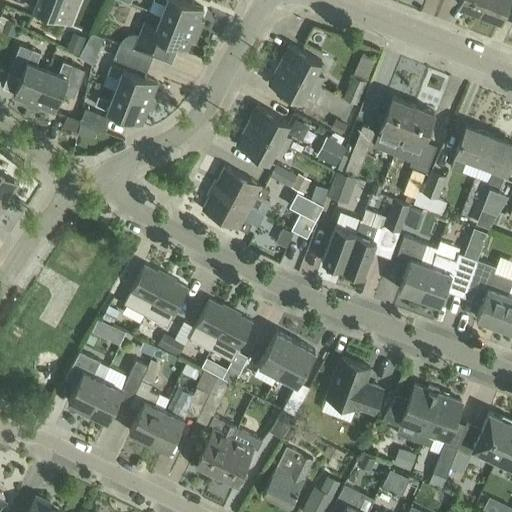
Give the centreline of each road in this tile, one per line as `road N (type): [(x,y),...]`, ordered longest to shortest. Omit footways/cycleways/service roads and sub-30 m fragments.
road 1 (residential): [(511,370),(289,293),(114,202),(105,179)]
road 2 (residential): [(105,179),(199,118),(264,0)]
road 3 (residential): [(193,511),(0,419)]
road 4 (tertiary): [(511,70),(327,0)]
road 5 (residential): [(0,289),(66,185)]
